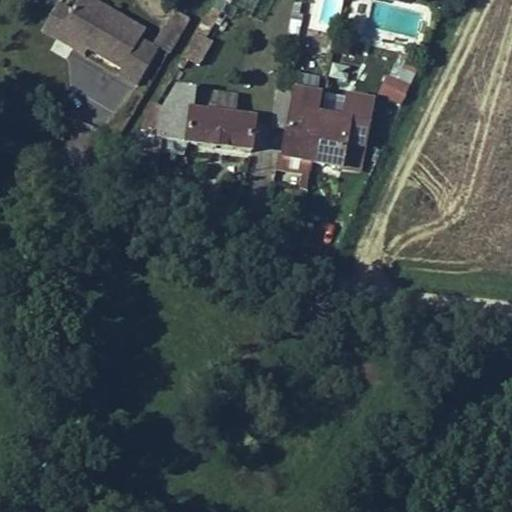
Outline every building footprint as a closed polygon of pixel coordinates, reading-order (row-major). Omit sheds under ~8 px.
[(54,0),(37,28),(77,51),(81,45),(53,29),(67,6),(57,0),(54,0)] [(139,27),(92,0),(69,0),(67,6),(53,29),(81,45),(114,65),(111,71),(130,82),(151,47),(134,36),(139,27)] [(293,4),(289,26),(299,27),(302,15),(297,13),(298,5),(293,4)] [(173,56),(188,17),(169,10),(155,49),(173,56)] [(307,31),(306,45),(325,47),(327,33),(307,31)] [(197,65),(210,44),(195,37),(183,57),(197,65)] [(396,104),(415,66),(399,58),(380,96),(396,104)] [(270,127),(288,130),(282,157),(310,162),(319,115),(320,107),(315,107),(318,94),(277,87),(270,127)] [(194,91),(177,89),(162,113),(151,111),(128,160),(152,167),(158,141),(186,144),(249,151),(253,122),(232,120),(235,97),(197,93),(194,91)] [(319,115),(310,162),(338,168),(343,142),(362,145),(369,104),(352,101),(348,120),(319,115)]
